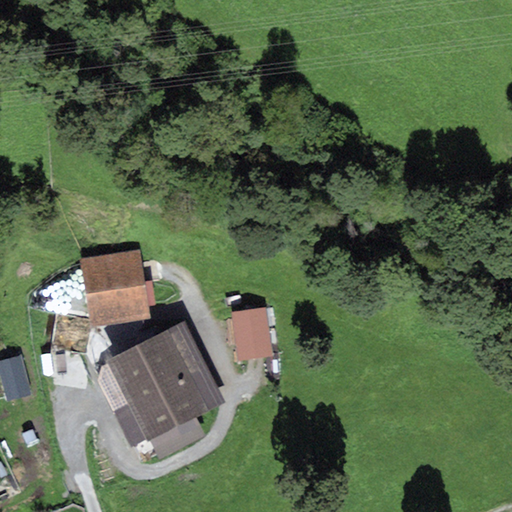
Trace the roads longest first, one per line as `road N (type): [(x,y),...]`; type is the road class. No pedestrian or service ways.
road 1 (track): [(226,383),(296,405),(511,403)]
road 2 (residential): [(93,511),(74,440),(75,409),(92,390)]
